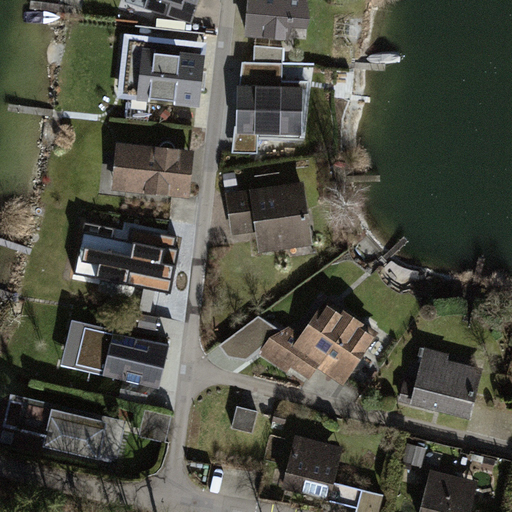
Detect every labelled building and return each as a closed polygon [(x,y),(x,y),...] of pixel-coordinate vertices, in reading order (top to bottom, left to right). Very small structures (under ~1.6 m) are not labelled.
[(201,0),(144,0),(140,15),(192,31),(201,0)] [(310,0),(247,0),(244,44),(291,48),(291,38),(307,39),(310,0)] [(209,48),(145,50),(148,111),(197,109),(199,102),(211,102),(209,48)] [(253,95),(238,95),(239,146),(292,145),(291,95),(282,95),(282,71),(253,72),(253,95)] [(197,157),(114,148),(109,199),(192,207),(197,157)] [(312,251),(304,186),(226,195),(232,243),(251,241),(253,258),(312,251)] [(153,248),(142,247),(133,305),(173,310),(182,247),(154,243),(153,248)] [(302,338),(288,329),(267,360),(308,387),(317,374),(347,394),(383,340),(326,302),(302,338)] [(155,341),(118,330),(105,374),(153,387),(160,361),(174,365),(182,335),(159,329),(155,341)] [(450,360),(419,353),(404,420),(469,434),(481,374),(450,368),(450,360)] [(131,423),(10,394),(0,434),(0,438),(121,468),(131,423)] [(173,415),(147,409),(140,437),(166,443),(173,415)] [(341,452),(295,441),(282,503),(324,511),(327,511),(333,491),(341,452)] [(472,511),(478,490),(429,477),(420,511),(472,511)] [(382,511),(384,504),(333,491),(327,511),(382,511)]
